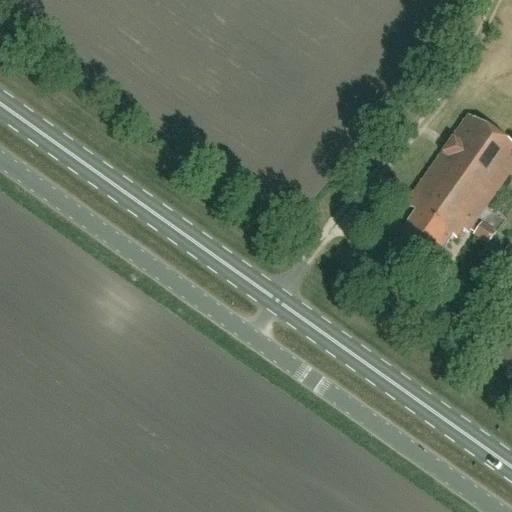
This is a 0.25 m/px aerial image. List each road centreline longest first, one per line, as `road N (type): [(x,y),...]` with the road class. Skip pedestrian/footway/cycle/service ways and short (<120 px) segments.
road 1 (primary): [(511,464),(0,97)]
road 2 (unclassified): [(501,511),(0,152)]
